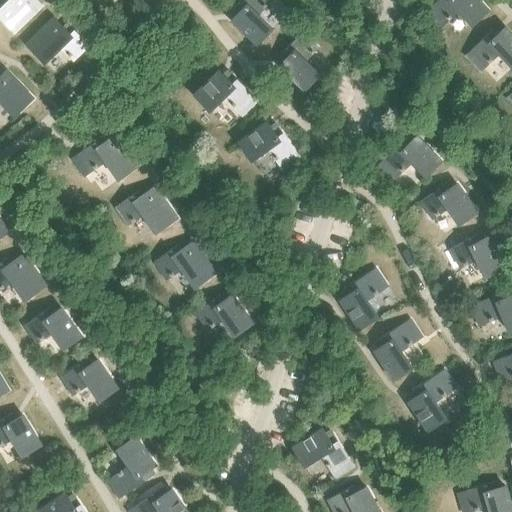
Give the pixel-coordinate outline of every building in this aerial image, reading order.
[(41,6),(35,0),(10,0),(0,10),(0,19),(13,33),(41,6)] [(237,15),(231,21),(256,45),(271,30),(256,16),(269,2),(271,0),(242,0),(233,10),(237,15)] [(438,0),(424,14),(439,29),(458,11),(472,25),(487,11),(477,0),(438,0)] [(87,46),(68,26),(64,30),(53,18),(25,45),(43,64),(60,47),(72,61),(87,46)] [(285,60),(279,67),(304,91),(318,75),(304,61),(317,48),(322,42),(307,28),(302,34),(280,56),(285,60)] [(471,51),(465,57),(479,72),(485,66),(499,54),(511,67),(511,36),(504,28),(498,34),(493,30),(471,51)] [(0,102),(14,117),(32,99),(5,71),(0,75),(0,102)] [(218,72),(193,96),(208,111),(223,97),(241,116),(256,101),(229,73),(225,78),(218,72)] [(266,123),(238,143),(250,161),(267,149),(278,164),(282,171),(299,158),(295,152),(276,126),(271,130),(266,123)] [(100,139),(71,159),(84,176),(105,161),(118,180),(139,166),(116,134),(103,143),(100,139)] [(383,160),(377,166),(392,181),(398,175),(411,162),(425,177),(440,162),(416,137),(410,143),(405,139),(383,160)] [(476,212),(456,184),(449,189),(445,184),(420,202),(432,219),(447,208),(459,225),(476,212)] [(177,219),(154,187),(141,196),(138,192),(115,208),(128,225),(142,215),(156,234),(177,219)] [(504,267),(488,237),(481,241),(478,235),(450,249),(459,268),(476,259),(485,277),(504,267)] [(215,273),(193,242),(180,251),(177,247),(154,263),(166,280),(181,269),(195,288),(215,273)] [(45,286),(23,254),(10,263),(7,259),(0,263),(0,289),(11,282),(25,301),(45,286)] [(347,296),(339,301),(359,330),(376,318),(365,301),(387,286),(375,269),(343,291),(347,296)] [(477,304),(469,307),(477,326),(485,323),(502,316),(510,334),(511,333),(511,295),(508,298),(505,292),(477,304)] [(252,324),(232,295),(224,300),(221,295),(195,313),(207,330),(223,320),(234,336),(252,324)] [(81,337),(61,308),(54,314),(50,308),(24,326),(36,343),(52,333),(63,349),(81,337)] [(410,320),(403,324),(415,342),(421,337),(410,320)] [(411,369),(399,352),(415,342),(403,324),(377,341),(381,347),(373,352),(393,380),(411,369)] [(511,354),(491,363),(499,382),(511,377),(511,354)] [(258,360),(247,357),(240,379),(251,383),(258,360)] [(117,389),(97,360),(90,365),(86,360),(61,378),(73,395),(88,384),(99,401),(117,389)] [(415,398),(407,403),(427,431),(445,420),(433,403),(449,392),(456,388),(444,370),(437,375),(411,392),(415,398)] [(0,421),(0,445),(11,439),(22,456),(40,445),(22,416),(15,420),(11,415),(0,421)] [(322,429),(292,447),(303,466),(320,455),(334,478),(352,467),(332,434),(326,437),(322,429)] [(113,476),(107,481),(118,498),(125,493),(151,476),(147,471),(155,466),(135,437),(117,449),(129,466),(113,476)] [(494,483),(457,494),(462,511),(469,511),(488,506),(489,511),(511,511),(505,487),(496,489),(494,483)] [(378,511),(366,488),(358,492),(355,486),(327,500),(333,511),(350,511),(353,510),(354,511),(378,511)] [(134,507),(128,511),(186,511),(171,490),(164,495),(160,489),(134,507)] [(64,494),(36,511),(84,511),(74,497),(69,501),(64,494)]
